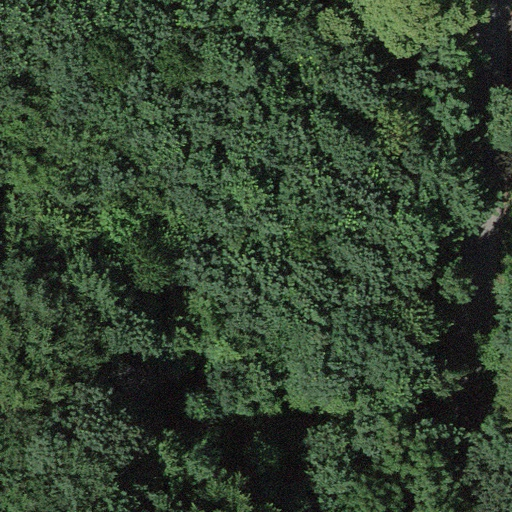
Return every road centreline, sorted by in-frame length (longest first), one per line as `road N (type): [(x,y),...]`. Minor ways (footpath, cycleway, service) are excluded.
road 1 (track): [(463,511),(482,0)]
road 2 (track): [(475,256),(401,44),(358,15),(294,9),(169,84)]
